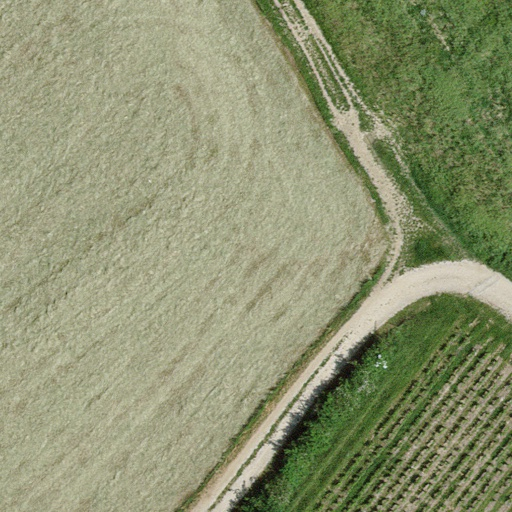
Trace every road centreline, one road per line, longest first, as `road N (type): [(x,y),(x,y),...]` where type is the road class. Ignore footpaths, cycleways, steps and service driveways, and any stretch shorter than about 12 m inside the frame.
road 1 (track): [(219,511),(386,305),(454,277),(511,297)]
road 2 (track): [(438,279),(401,187),(284,0)]
